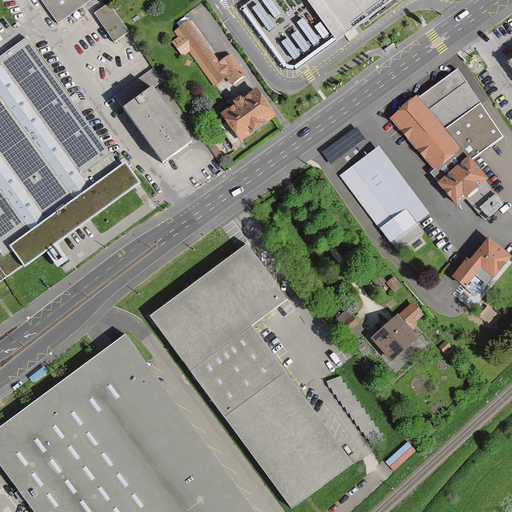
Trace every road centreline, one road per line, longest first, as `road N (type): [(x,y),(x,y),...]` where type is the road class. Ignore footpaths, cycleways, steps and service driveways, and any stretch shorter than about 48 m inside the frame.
road 1 (primary): [(191,219),(497,0)]
road 2 (unknown): [(238,205),(308,317),(295,355),(362,454)]
road 3 (unclassified): [(22,0),(191,219)]
road 4 (primary): [(0,380),(191,219)]
road 5 (primary): [(191,219),(134,248),(0,352)]
road 6 (unknown): [(365,114),(464,233),(492,230),(511,217)]
